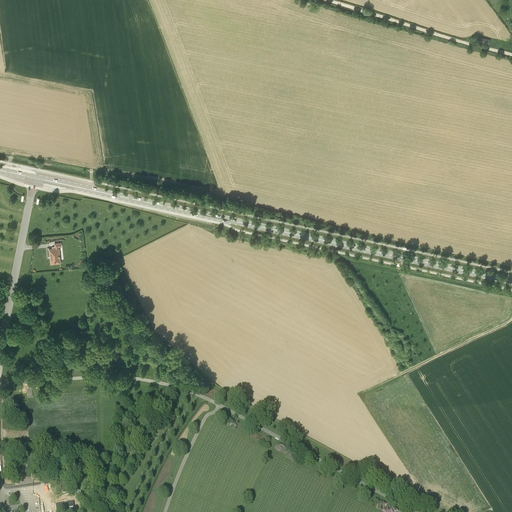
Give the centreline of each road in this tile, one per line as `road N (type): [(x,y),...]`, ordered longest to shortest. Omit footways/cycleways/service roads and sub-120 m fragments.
road 1 (primary): [(511,281),(0,170)]
road 2 (track): [(326,0),(511,54)]
